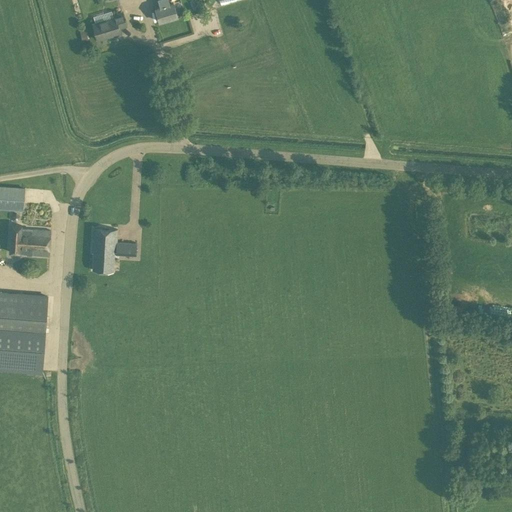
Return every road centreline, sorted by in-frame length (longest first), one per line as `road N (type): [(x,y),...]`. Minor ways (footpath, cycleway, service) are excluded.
road 1 (unclassified): [(511,174),(155,146),(129,148),(93,169)]
road 2 (unclassified): [(79,511),(59,360),(70,215),(93,169)]
